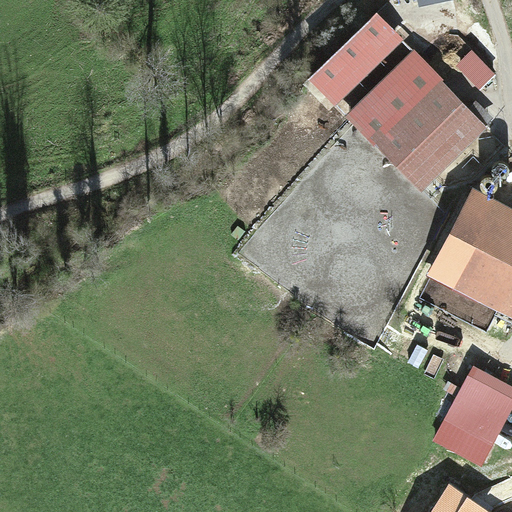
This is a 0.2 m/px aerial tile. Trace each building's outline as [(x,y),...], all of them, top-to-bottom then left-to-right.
[(333,103),(399,36),(371,9),(305,75),(333,103)] [(418,187),(483,126),(411,49),(346,110),(418,187)] [(480,86),(492,73),(470,51),(457,64),(480,86)] [(453,276),(488,205),(463,193),(427,263),(453,276)] [(511,210),(491,200),(488,205),(453,276),(449,282),(511,313),(511,210)] [(490,443),(511,403),(511,386),(472,364),(443,417),(447,419),(485,440),(490,443)] [(474,460),(485,440),(447,419),(436,439),(474,460)] [(490,511),(452,486),(423,466),(390,511),(490,511)]
